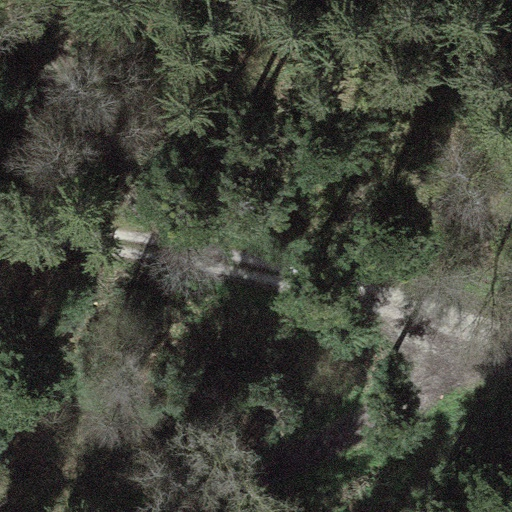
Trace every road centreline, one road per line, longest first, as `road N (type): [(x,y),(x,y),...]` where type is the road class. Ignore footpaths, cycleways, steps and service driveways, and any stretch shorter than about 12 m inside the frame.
road 1 (track): [(511,327),(0,259)]
road 2 (track): [(511,337),(134,511)]
